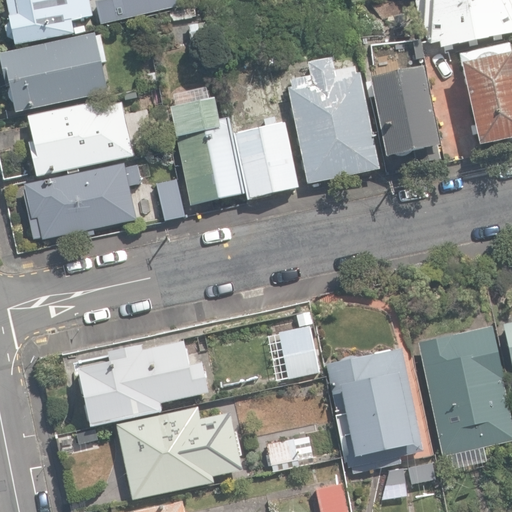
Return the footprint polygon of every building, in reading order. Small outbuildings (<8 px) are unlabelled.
[(14,41),(15,45),(73,33),(71,22),(85,19),(85,18),(93,17),(89,0),(6,0),(10,21),(6,27),(8,38),(14,41)] [(156,0),(160,13),(177,9),(175,0),(156,0)] [(189,0),(192,10),(206,6),(204,0),(189,0)] [(440,44),(442,50),(511,35),(511,0),(415,0),(420,29),(425,28),(429,46),(440,44)] [(99,12),(102,28),(129,22),(130,22),(127,11),(120,13),(119,8),(99,12)] [(192,43),(208,39),(204,24),(188,28),(192,43)] [(10,87),(16,113),(107,93),(109,92),(103,65),(106,64),(100,37),(95,38),(94,34),(0,54),(0,59),(6,88),(10,87)] [(415,60),(424,58),(420,40),(411,42),(415,60)] [(493,143),(500,148),(510,146),(511,142),(511,57),(509,43),(460,54),(480,146),(493,143)] [(288,89),(308,184),(378,169),(359,75),(357,75),(355,66),(335,70),(333,60),(329,61),(329,58),(308,63),(311,76),(289,81),(291,88),(288,89)] [(414,153),(416,165),(439,161),(422,70),(369,80),(384,158),(414,153)] [(143,89),(159,85),(156,72),(140,76),(143,89)] [(170,108),(190,207),(244,195),(228,118),(219,120),(214,99),(170,108)] [(30,143),(37,177),(134,156),(122,102),(103,107),(102,101),(28,117),(33,142),(30,143)] [(235,134),(250,200),(298,190),(283,124),(235,134)] [(0,133),(0,152),(26,148),(22,129),(0,133)] [(42,240),(44,240),(79,233),(80,237),(95,234),(94,230),(138,221),(130,185),(141,183),(137,166),(126,168),(124,163),(24,185),(25,189),(23,190),(33,240),(42,238),(42,240)] [(156,185),(164,221),(186,217),(178,180),(156,185)] [(511,321),(503,324),(511,364),(511,321)] [(280,333),(289,379),(319,373),(309,327),(280,333)] [(418,343),(443,457),(511,441),(511,422),(503,380),(504,379),(493,327),(418,343)] [(80,370),(92,426),(162,412),(160,403),(209,393),(202,363),(191,365),(187,349),(186,349),(185,342),(144,350),(143,346),(109,354),(111,363),(80,370)] [(352,467),(353,473),(378,468),(376,462),(380,461),(382,467),(401,463),(400,457),(423,452),(402,349),(327,365),(349,468),(352,467)] [(117,424),(133,500),(215,483),(214,477),(243,470),(231,413),(201,419),(199,407),(117,424)] [(56,435),(60,457),(99,449),(94,427),(56,435)] [(268,444),(272,465),(299,459),(294,438),(268,444)] [(408,467),(412,485),(435,479),(431,462),(408,467)] [(390,470),(382,499),(408,496),(403,468),(390,470)] [(317,488),(321,511),(348,511),(342,483),(317,488)] [(187,511),(188,511),(185,511),(183,501),(130,511),(187,511)]
